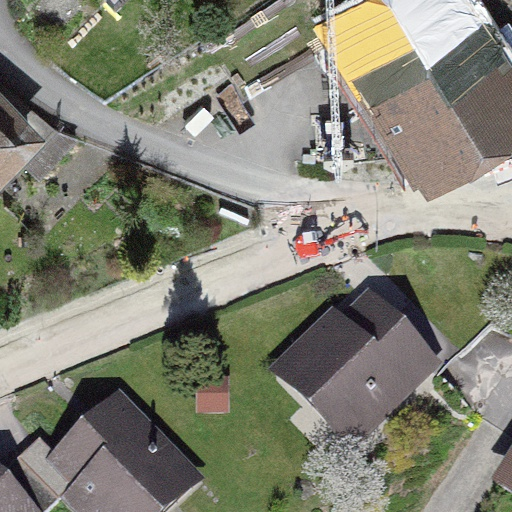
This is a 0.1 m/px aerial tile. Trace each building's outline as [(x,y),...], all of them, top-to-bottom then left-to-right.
[(511,142),(511,73),(477,8),(349,77),(414,196),(511,142)] [(0,189),(32,157),(0,126),(0,189)] [(426,391),(389,354),(375,368),(335,328),(270,393),(347,469),(426,391)] [(166,511),(201,481),(115,388),(32,463),(69,503),(76,511),(166,511)] [(0,511),(58,511),(69,503),(32,463),(5,488),(0,482),(0,511)] [(511,488),(502,506),(511,511),(511,488)]
